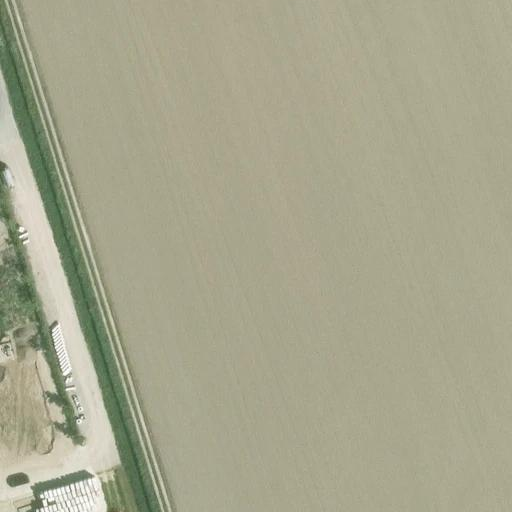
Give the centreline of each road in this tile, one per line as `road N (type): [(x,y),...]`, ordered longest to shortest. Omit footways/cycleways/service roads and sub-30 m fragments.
road 1 (track): [(165,511),(8,0)]
road 2 (track): [(0,122),(108,444)]
